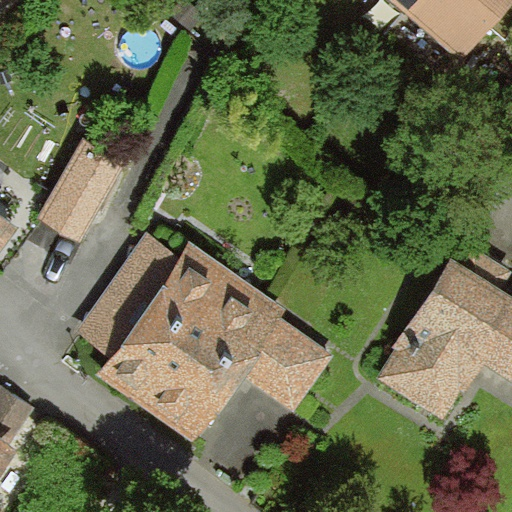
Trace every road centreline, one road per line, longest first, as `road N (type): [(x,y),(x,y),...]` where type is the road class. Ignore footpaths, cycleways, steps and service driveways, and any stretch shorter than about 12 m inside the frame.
road 1 (unknown): [(244,511),(446,253),(485,230),(511,228)]
road 2 (residential): [(0,318),(33,368),(220,511)]
